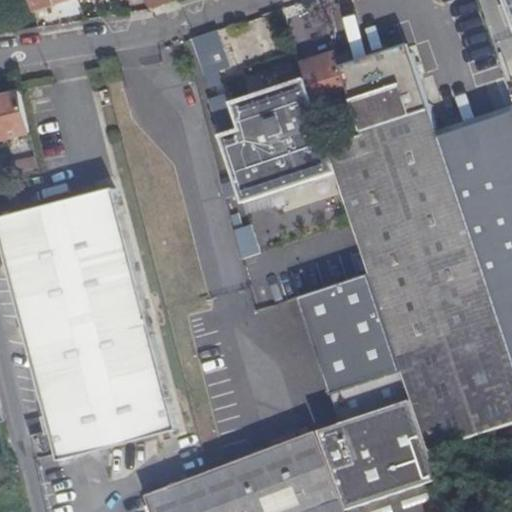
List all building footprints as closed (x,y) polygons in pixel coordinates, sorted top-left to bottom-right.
[(32,0),(35,9),(56,2),(55,0),(32,0)] [(511,0),(506,0),(507,1),(502,3),(510,23),(511,22),(511,0)] [(56,2),(35,9),(43,30),(64,26),(56,2)] [(218,31),(194,38),(207,75),(230,67),(218,31)] [(511,348),(446,145),(442,136),(414,50),(345,73),(337,50),(303,61),(308,75),(306,75),(337,169),(339,168),(413,398),(429,446),(511,418),(511,348)] [(337,169),(306,75),(234,100),(243,127),(233,130),(231,127),(228,124),(225,121),(221,119),(219,118),(246,201),(337,169)] [(0,139),(32,132),(22,91),(0,96),(0,139)] [(511,112),(442,136),(446,145),(511,123),(511,112)] [(511,123),(446,145),(511,348),(511,123)] [(38,159),(29,160),(32,169),(40,167),(38,159)] [(32,169),(29,160),(18,163),(20,172),(32,169)] [(56,203),(0,219),(27,322),(62,459),(180,427),(118,186),(56,203)] [(253,224),(235,229),(243,257),(261,252),(253,224)] [(450,511),(429,446),(413,398),(323,428),(352,511),(450,511)] [(349,511),(318,430),(286,442),(264,450),(230,463),(211,470),(150,493),(157,511),(349,511)]
